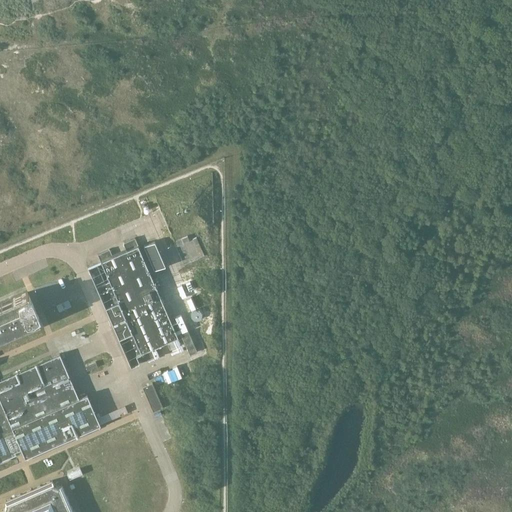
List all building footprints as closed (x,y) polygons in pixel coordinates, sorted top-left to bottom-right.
[(126,250),(125,251),(112,256),(109,250),(97,255),(100,261),(109,281),(95,287),(130,366),(139,362),(135,355),(177,337),(138,245),(134,238),(123,243),(126,250)] [(154,270),(165,266),(154,241),(143,246),(154,270)] [(97,265),(88,269),(95,285),(103,280),(97,265)] [(0,337),(38,321),(28,295),(27,294),(0,305),(0,337)] [(189,354),(196,351),(187,331),(180,334),(189,354)] [(178,339),(166,344),(169,349),(180,344),(178,339)] [(155,348),(140,355),(142,361),(158,354),(155,348)] [(0,461),(16,455),(14,452),(15,452),(20,449),(24,458),(100,425),(86,394),(78,398),(58,354),(52,357),(0,379),(0,461)] [(94,362),(85,366),(87,371),(96,367),(94,362)] [(152,383),(142,387),(145,392),(153,411),(162,407),(152,383)] [(81,473),(79,468),(66,474),(69,479),(81,473)] [(53,484),(53,483),(52,480),(5,501),(5,503),(6,504),(3,510),(0,511),(73,511),(61,484),(59,485),(57,485),(53,484)]
